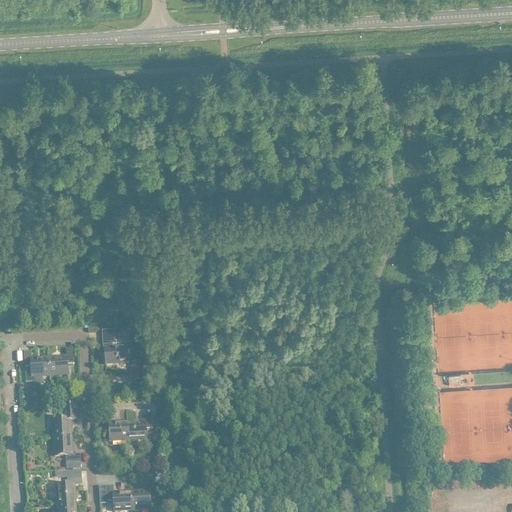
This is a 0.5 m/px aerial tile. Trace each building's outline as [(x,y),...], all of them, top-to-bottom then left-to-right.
[(104,338),(105,351),(106,351),(107,365),(129,363),(128,347),(113,348),(113,343),(116,343),(116,337),(103,337),(103,338),(104,338)] [(51,358),(50,358),(51,376),(69,375),(68,364),(75,363),(74,349),(67,349),(68,356),(56,357),(51,357),(51,358)] [(51,376),(50,358),(49,358),(49,357),(43,357),(43,358),(32,359),(32,351),(25,352),(26,366),(33,366),(33,370),(27,370),(27,383),(34,382),(33,377),(51,376)] [(144,362),(133,362),(134,375),(144,375),(144,362)] [(443,381),(444,394),(460,392),(460,380),(443,381)] [(53,420),(55,438),(73,437),(73,436),(73,431),(72,431),(72,419),(79,419),(78,405),(64,406),(64,420),(53,420)] [(129,422),(128,422),(129,440),(147,439),(146,428),(153,428),(152,413),(145,414),(146,421),(134,422),(134,421),(129,422)] [(129,440),(128,422),(127,422),(122,422),(122,423),(110,423),(110,416),(104,416),(104,431),(111,430),(111,441),(129,440)] [(73,437),(55,438),(56,456),(67,455),(67,462),(73,461),(82,461),(81,454),(74,455),(73,443),(74,443),(73,438),(73,437)] [(57,486),(59,504),(77,503),(77,502),(77,501),(77,496),(76,496),(76,485),(83,485),(83,478),(68,479),(68,485),(57,486)] [(134,492),(132,492),(133,510),(151,509),(151,498),(157,498),(156,483),(150,483),(150,491),(139,492),(139,491),(134,491),(134,492)] [(133,510),(132,492),(131,492),(126,492),(115,493),(114,486),(108,486),(108,498),(109,501),(115,500),(116,511),(133,510)] [(77,503),(59,504),(59,511),(77,511),(77,509),(78,509),(77,504),(77,503)]
